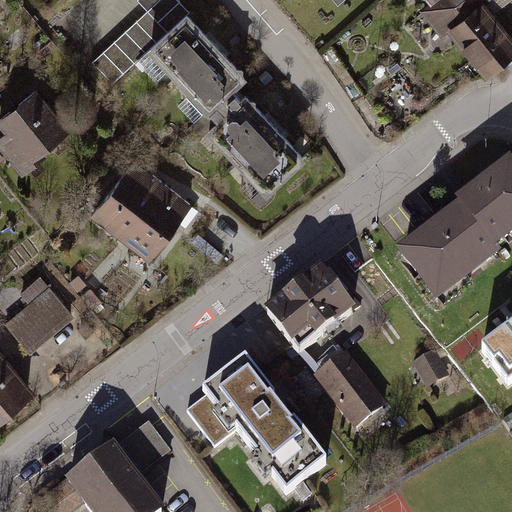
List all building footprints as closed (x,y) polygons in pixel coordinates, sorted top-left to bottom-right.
[(113,84),(149,51),(166,36),(188,15),(191,13),(179,0),(138,0),(148,11),(93,62),(113,84)] [(423,0),(448,31),(486,0),(423,0)] [(490,0),(489,1),(497,11),(510,0),(490,0)] [(511,45),(479,7),(444,37),(483,83),(511,57),(511,45)] [(188,15),(166,36),(204,77),(226,56),(188,15)] [(204,77),(166,36),(149,51),(186,92),(204,77)] [(248,80),(226,56),(204,77),(186,92),(208,116),(248,80)] [(0,151),(19,173),(66,133),(32,92),(0,118),(0,151)] [(247,101),(227,121),(264,159),(284,140),(247,101)] [(264,159),(227,121),(212,135),(249,173),(264,159)] [(304,160),(284,140),(264,159),(249,173),(269,193),(304,160)] [(87,222),(115,244),(159,187),(131,165),(87,222)] [(511,239),(511,192),(500,177),(395,260),(430,305),(511,239)] [(159,187),(115,244),(146,268),(190,211),(159,187)] [(313,281),(257,323),(288,363),(343,321),(313,281)] [(0,318),(0,329),(25,359),(71,320),(41,284),(0,318)] [(508,384),(511,381),(511,327),(482,351),(508,384)] [(384,413),(341,361),(312,386),(354,437),(384,413)] [(0,423),(29,400),(0,364),(0,423)] [(319,471),(242,368),(196,402),(274,505),(319,471)] [(159,511),(113,450),(34,510),(35,511),(76,511),(85,506),(89,511),(159,511)]
